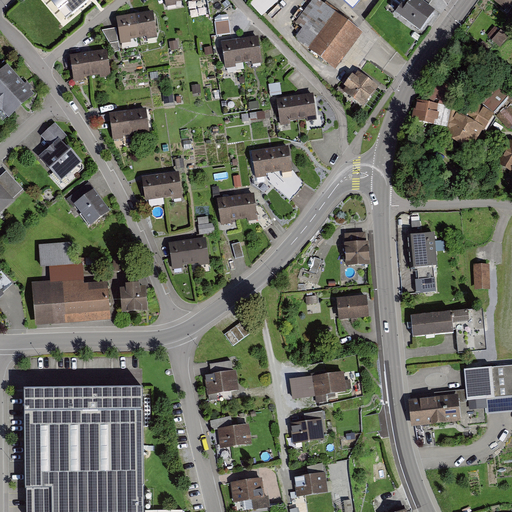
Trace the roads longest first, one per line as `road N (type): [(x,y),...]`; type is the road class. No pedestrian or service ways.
road 1 (tertiary): [(381,206),(397,403),(428,511)]
road 2 (residential): [(60,97),(114,184),(176,334)]
road 3 (tertiary): [(346,178),(253,284),(176,334)]
road 4 (residential): [(346,178),(338,107),(235,0)]
road 5 (tertiary): [(461,8),(408,89),(380,175)]
road 6 (residential): [(176,334),(214,511)]
road 7 (tertiary): [(176,334),(0,342)]
road 8 (unclassified): [(381,206),(511,205)]
